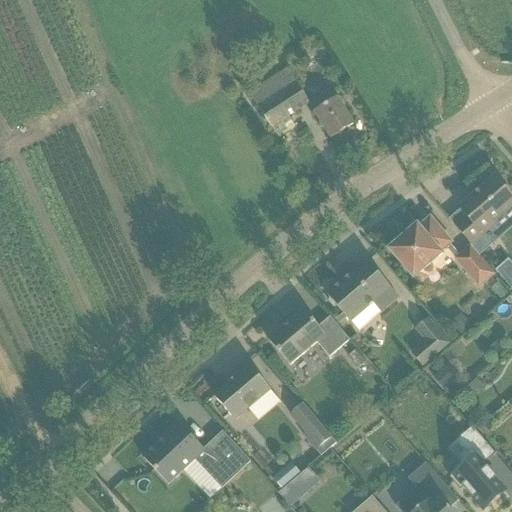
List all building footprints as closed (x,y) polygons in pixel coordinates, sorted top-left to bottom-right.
[(395,72),(370,31),(345,46),(377,97),(394,86),(388,76),(395,72)] [(308,103),(286,69),(249,93),(271,127),(308,103)] [(330,89),(313,100),(308,103),(331,139),(354,125),(337,99),(336,99),(330,89)] [(461,211),(450,220),(455,227),(471,245),(469,246),(478,257),(491,246),(484,236),(495,227),(492,224),(511,206),(511,197),(495,177),(459,208),(461,211)] [(389,251),(414,279),(442,255),(440,253),(451,243),(430,219),(412,234),(411,232),(389,251)] [(469,246),(453,260),(478,289),(495,276),(478,257),(469,246)] [(399,299),(367,261),(327,296),(350,324),(376,302),(383,309),(381,311),(382,312),(399,299)] [(511,267),(508,262),(498,270),(511,287),(511,267)] [(304,311),(268,341),(290,367),(316,344),(329,359),(350,342),(330,318),(318,328),(304,311)] [(460,314),(451,322),(461,335),(471,326),(460,314)] [(428,319),(415,330),(437,356),(450,344),(428,319)] [(366,363),(356,351),(348,357),(359,369),(366,363)] [(234,421),(270,391),(247,363),(232,376),(234,379),(214,397),(234,421)] [(448,366),(434,378),(444,389),(457,378),(448,366)] [(171,402),(153,418),(161,426),(178,410),(171,402)] [(316,451),(321,457),(336,445),(303,405),(289,416),(304,434),(302,436),(315,452),(316,451)] [(166,438),(143,459),(168,486),(195,461),(222,490),(251,463),(223,433),(204,450),(178,423),(164,436),(166,438)] [(463,468),(450,479),(460,491),(464,488),(483,511),(504,493),(494,481),(496,479),(487,469),(485,471),(481,466),(494,455),(472,428),(458,439),(471,454),(459,464),(463,468)] [(427,502),(415,511),(450,511),(435,495),(445,487),(426,465),(408,480),(427,502)] [(289,489),(280,496),(292,510),(301,502),(289,489)] [(384,511),(372,498),(355,511),(384,511)]
